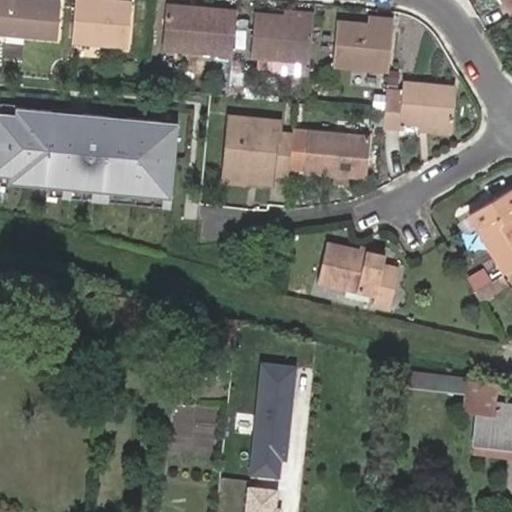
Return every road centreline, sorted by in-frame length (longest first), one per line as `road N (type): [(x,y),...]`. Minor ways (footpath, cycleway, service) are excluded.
road 1 (residential): [(231,222),(401,202),(511,134)]
road 2 (residential): [(430,0),(449,13),(511,103)]
